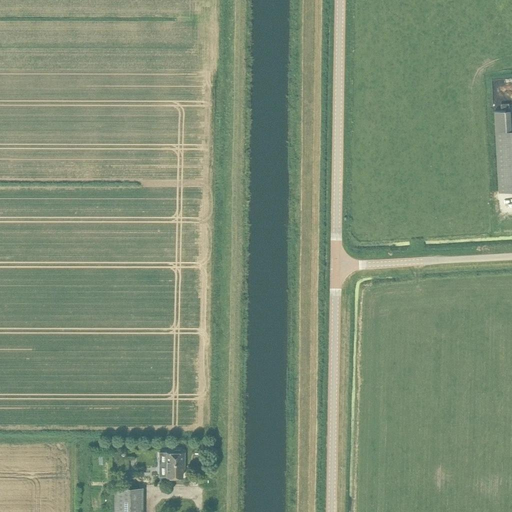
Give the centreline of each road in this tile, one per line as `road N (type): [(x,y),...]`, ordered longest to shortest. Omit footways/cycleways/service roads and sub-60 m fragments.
road 1 (tertiary): [(335,266),(339,0)]
road 2 (tertiary): [(330,511),(335,266)]
road 3 (unclassified): [(511,256),(335,266)]
